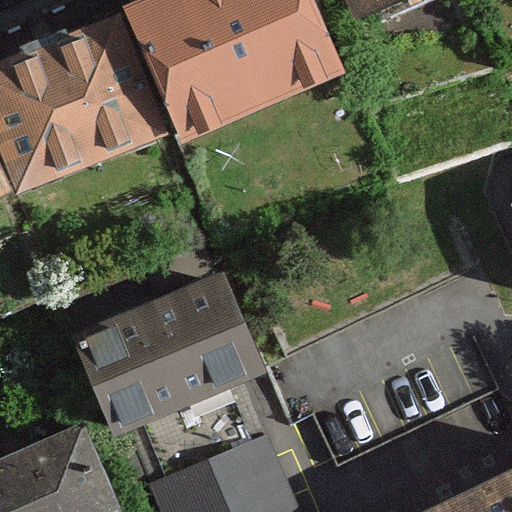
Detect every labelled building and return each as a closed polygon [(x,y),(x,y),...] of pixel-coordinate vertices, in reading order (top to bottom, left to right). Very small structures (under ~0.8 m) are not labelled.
[(115,0),(0,47),(0,164),(11,191),(183,121),(133,0),(115,0)] [(133,0),(183,121),(333,59),(308,0),(133,0)] [(386,0),(343,0),(351,16),(386,0)] [(0,196),(11,191),(0,164),(0,196)] [(226,262),(75,322),(115,423),(267,363),(226,262)] [(0,511),(114,511),(77,418),(0,448),(0,511)] [(298,511),(268,439),(154,486),(164,511),(298,511)] [(511,511),(511,467),(410,511),(511,511)]
